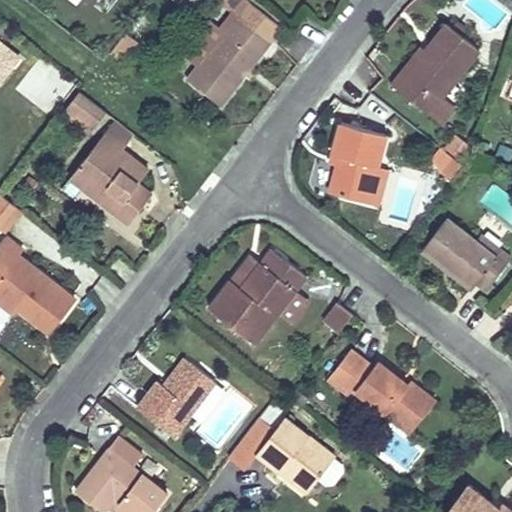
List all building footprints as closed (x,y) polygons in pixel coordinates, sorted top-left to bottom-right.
[(203,0),(176,0),(194,13),(204,1),(203,0)] [(246,0),(222,0),(222,1),(233,11),(239,15),(270,41),(281,27),(246,0)] [(146,11),(136,23),(141,28),(151,16),(146,11)] [(233,11),(219,28),(225,33),(239,15),(233,11)] [(198,67),(188,81),(220,106),(270,41),(239,15),(225,33),(219,28),(210,21),(184,56),(198,67)] [(401,71),(391,84),(428,115),(443,96),(479,49),(446,24),(406,75),(401,71)] [(126,31),(109,52),(122,62),(138,41),(126,31)] [(25,59),(0,39),(0,70),(6,62),(16,70),(25,59)] [(421,46),(401,71),(406,75),(426,50),(421,46)] [(39,56),(14,88),(51,118),(76,86),(39,56)] [(6,62),(0,70),(0,90),(16,70),(6,62)] [(103,110),(79,91),(69,105),(92,123),(103,110)] [(443,96),(428,115),(442,126),(457,108),(443,96)] [(92,123),(69,105),(62,113),(86,132),(92,123)] [(122,151),(135,134),(116,119),(70,177),(90,193),(95,187),(101,192),(97,198),(115,213),(123,203),(137,213),(152,194),(138,183),(148,170),(122,151)] [(386,135),(342,123),(332,155),(341,157),(338,165),(331,191),(368,203),(377,168),(386,135)] [(461,157),(472,143),(455,130),(445,144),(461,157)] [(443,153),(438,168),(456,174),(461,159),(443,153)] [(341,157),(332,155),(330,163),(338,165),(341,157)] [(389,171),(377,168),(368,203),(380,206),(389,171)] [(95,187),(90,193),(97,198),(101,192),(95,187)] [(19,211),(0,196),(0,220),(4,223),(7,226),(19,211)] [(123,203),(115,213),(129,224),(137,213),(123,203)] [(449,218),(423,250),(446,269),(450,262),(459,269),(454,275),(471,288),(476,283),(486,291),(511,256),(502,249),(497,255),(479,241),(449,218)] [(484,235),(479,241),(497,255),(502,249),(484,235)] [(23,250),(5,236),(0,241),(0,295),(20,311),(50,334),(75,301),(18,256),(23,250)] [(230,280),(209,308),(252,343),(306,276),(271,248),(240,288),(230,280)] [(251,254),(230,280),(240,288),(260,261),(251,254)] [(450,262),(446,269),(454,275),(459,269),(450,262)] [(295,289),(278,311),(291,322),(308,300),(295,289)] [(20,311),(0,295),(0,303),(16,316),(20,311)] [(338,301),(326,317),(342,329),(354,314),(338,301)] [(350,351),(328,378),(352,398),(356,392),(408,434),(434,402),(410,382),(407,385),(377,362),(373,368),(350,351)] [(161,385),(167,390),(188,362),(183,358),(161,385)] [(156,382),(137,408),(173,434),(214,381),(188,362),(167,390),(156,382)] [(312,487),(334,456),(267,405),(227,457),(243,470),(256,454),(280,473),(285,466),(312,487)] [(120,437),(77,490),(104,511),(115,497),(119,493),(126,497),(122,502),(134,511),(152,511),(167,493),(134,467),(143,456),(120,437)] [(285,466),(280,473),(306,494),(312,487),(285,466)] [(469,484),(447,511),(511,511),(503,504),(500,508),(496,511),(491,511),(486,508),(491,501),(469,484)] [(126,497),(119,493),(115,497),(122,502),(126,497)] [(496,511),(500,508),(491,501),(486,508),(491,511),(496,511)]
